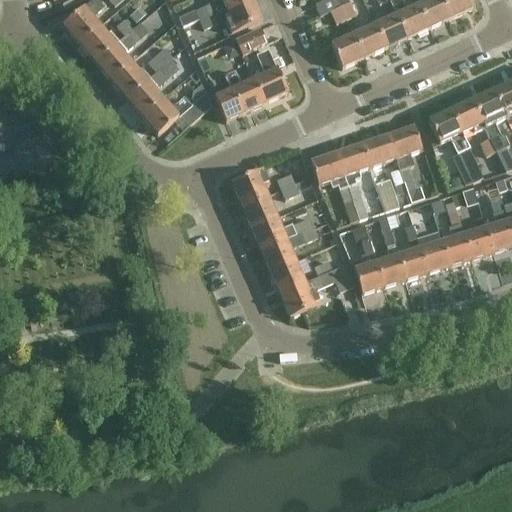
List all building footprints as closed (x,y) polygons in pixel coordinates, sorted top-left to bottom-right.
[(250,0),(220,0),(226,12),(251,1),(250,0)] [(335,0),(330,0),(314,7),(320,20),(330,15),(330,16),(340,11),(335,0)] [(389,4),(387,0),(375,0),(379,8),(389,4)] [(425,0),(427,3),(416,8),(428,32),(450,22),(438,0),(425,0)] [(438,0),(450,22),(474,11),(468,0),(438,0)] [(62,29),(78,48),(98,30),(92,22),(104,12),(94,1),(62,29)] [(251,1),(226,12),(229,20),(224,22),(231,37),(261,24),(251,1)] [(340,11),(346,24),(355,20),(349,6),(340,11)] [(183,30),(198,23),(212,17),(208,8),(179,21),(183,30)] [(404,9),(393,14),(407,42),(428,32),(416,8),(405,13),(404,9)] [(340,11),(330,16),(336,28),(346,24),(340,11)] [(384,23),(373,28),(385,51),(407,42),(393,14),(382,19),(384,23)] [(212,17),(198,23),(203,33),(217,27),(212,17)] [(114,31),(122,41),(133,32),(124,21),(114,31)] [(118,45),(94,66),(110,84),(130,66),(122,57),(145,36),(138,28),(133,32),(122,41),(118,45)] [(361,29),(350,34),(363,61),(385,51),(373,28),(362,33),(361,29)] [(98,30),(78,48),(94,66),(118,45),(109,35),(106,38),(98,30)] [(241,59),(266,48),(259,33),(235,44),(241,59)] [(363,61),(350,34),(339,39),(341,42),(330,47),(341,72),(363,61)] [(186,45),(190,55),(211,46),(206,36),(186,45)] [(217,69),(228,64),(221,50),(211,54),(217,69)] [(146,67),(154,77),(170,64),(172,61),(164,52),(146,67)] [(263,78),(253,83),(264,107),(285,98),(266,55),(255,60),(263,78)] [(149,81),(125,102),(141,120),(160,102),(153,93),(177,72),(170,64),(154,77),(149,81)] [(130,66),(110,84),(125,102),(149,81),(140,71),(137,74),(130,66)] [(233,76),(222,81),(228,94),(211,102),(223,126),(264,107),(253,83),(240,89),(233,76)] [(189,79),(178,88),(185,96),(196,86),(189,79)] [(511,83),(491,93),(504,120),(505,120),(504,116),(511,112),(511,83)] [(491,93),(470,103),(483,131),(484,131),(489,142),(488,142),(494,156),(495,155),(505,175),(511,171),(511,164),(494,125),(504,120),(491,93)] [(160,102),(141,120),(157,138),(189,110),(182,102),(174,110),(172,107),(168,110),(160,102)] [(470,103),(449,113),(460,137),(461,136),(471,131),(473,136),(483,131),(470,103)] [(437,146),(449,141),(456,156),(457,155),(473,187),(483,182),(468,153),(461,136),(460,137),(449,113),(427,123),(437,146)] [(0,179),(83,170),(42,124),(0,123),(0,179)] [(412,130),(387,139),(395,163),(405,195),(415,192),(408,170),(411,169),(407,159),(421,154),(412,130)] [(387,139),(360,148),(369,172),(395,163),(387,139)] [(488,142),(479,146),(486,160),(494,156),(488,142)] [(360,148),(335,157),(344,180),(358,224),(366,222),(353,183),(358,181),(356,176),(369,172),(360,148)] [(316,190),(330,185),(332,190),(336,189),(349,227),(358,224),(344,180),(335,157),(308,166),(316,190)] [(231,187),(241,210),(266,199),(263,192),(268,190),(261,174),(231,187)] [(387,177),(372,182),(384,215),(398,210),(387,177)] [(289,178),(275,184),(279,193),(293,187),(289,178)] [(384,215),(372,182),(360,186),(359,190),(370,220),(384,215)] [(297,198),(293,187),(279,193),(284,204),(297,198)] [(266,199),(241,210),(250,232),(275,221),(266,199)] [(499,200),(490,203),(494,214),(503,212),(499,200)] [(443,208),(449,228),(458,225),(452,205),(443,208)] [(431,236),(439,234),(429,206),(421,208),(431,236)] [(477,207),(468,209),(471,221),(480,218),(477,207)] [(275,221),(250,232),(259,254),(285,243),(289,241),(313,231),(309,220),(280,233),(275,221)] [(511,242),(506,224),(484,230),(493,257),(511,250),(511,242)] [(313,231),(289,241),(291,246),(300,242),(302,247),(317,240),(316,239),(329,233),(326,226),(313,231)] [(450,241),(441,244),(441,245),(449,271),(471,264),(463,239),(463,237),(459,227),(447,231),(450,241)] [(412,228),(403,231),(407,242),(415,239),(412,228)] [(364,230),(351,234),(355,245),(367,241),(364,230)] [(388,261),(375,265),(384,291),(405,285),(397,258),(388,230),(380,233),(388,261)] [(463,237),(463,239),(471,264),(493,257),(484,230),(463,237)] [(350,267),(352,272),(361,299),(384,291),(375,265),(367,241),(360,244),(364,257),(360,259),(361,263),(350,267)] [(285,243),(259,254),(269,276),(294,265),(285,243)] [(441,244),(419,251),(427,278),(449,271),(441,245),(441,244)] [(419,251),(397,258),(405,285),(427,278),(419,251)] [(312,272),(316,281),(342,270),(338,260),(312,272)] [(294,265),(269,276),(278,298),(304,286),(294,265)] [(316,281),(304,286),(278,298),(289,321),(319,308),(314,295),(334,286),(338,296),(351,290),(342,270),(316,281)]
